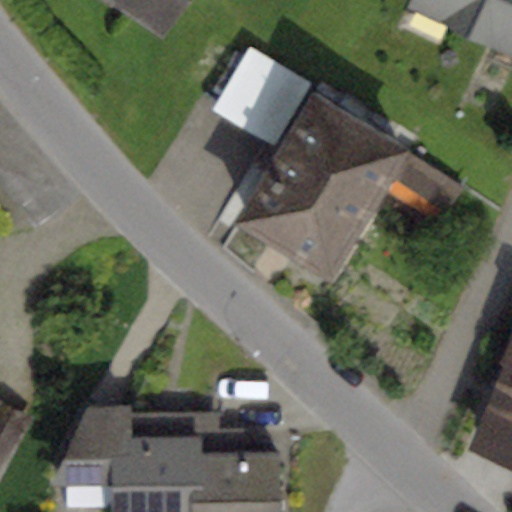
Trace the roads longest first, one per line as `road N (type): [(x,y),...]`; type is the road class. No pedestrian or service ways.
road 1 (residential): [(0,44),(168,241),(384,430)]
road 2 (residential): [(409,454),(511,235)]
